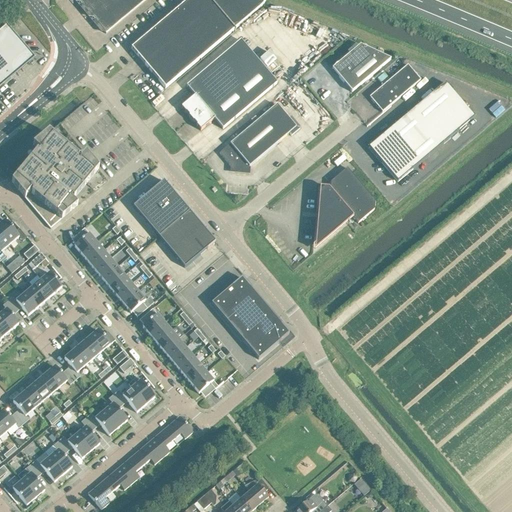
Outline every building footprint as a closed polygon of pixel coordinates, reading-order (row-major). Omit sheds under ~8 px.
[(77,0),(105,34),(146,0),(77,0)] [(260,7),(242,0),(188,0),(131,49),(165,89),(234,31),(235,32),(234,31),(263,6),(262,6),(260,7)] [(7,25),(0,30),(0,87),(35,58),(7,25)] [(222,130),(276,84),(240,41),(186,87),(194,97),(181,108),(200,131),(214,120),(222,130)] [(351,93),(390,60),(359,46),(331,69),(351,93)] [(392,64),(385,69),(391,77),(398,72),(392,64)] [(382,113),(420,81),(407,66),(369,98),(382,113)] [(397,182),(474,118),(445,84),(368,148),(397,182)] [(496,85),(494,90),(505,94),(507,88),(496,85)] [(248,175),(249,168),(296,128),(276,105),(219,154),(235,173),(248,175)] [(128,134),(135,141),(139,137),(132,130),(128,134)] [(11,183),(25,199),(26,198),(32,203),(30,206),(50,230),(77,207),(70,201),(71,199),(73,201),(98,170),(85,154),(79,161),(77,160),(79,159),(48,133),(32,147),(39,153),(38,154),(36,153),(11,183)] [(319,188),(314,250),(353,218),(358,224),(374,210),(374,201),(347,169),(331,183),(330,190),(328,188),(319,188)] [(215,243),(192,215),(163,182),(133,207),(184,269),(215,243)] [(5,221),(0,224),(0,233),(10,245),(19,238),(5,221)] [(74,247),(81,256),(96,243),(84,229),(81,232),(86,238),(74,247)] [(1,253),(10,245),(0,233),(0,261),(0,262),(5,258),(1,253)] [(43,237),(31,245),(36,251),(47,243),(43,237)] [(81,256),(88,264),(103,252),(96,243),(81,256)] [(88,264),(95,272),(110,260),(103,252),(88,264)] [(41,255),(33,261),(30,264),(35,269),(46,260),(41,255)] [(95,272),(102,281),(117,268),(110,260),(95,272)] [(171,274),(175,271),(167,262),(164,265),(171,274)] [(102,281),(109,289),(124,276),(117,268),(102,281)] [(49,274),(41,281),(53,296),(61,288),(49,274)] [(109,289),(116,297),(131,285),(124,276),(109,289)] [(289,334),(241,279),(211,304),(258,360),(289,334)] [(45,303),(53,296),(41,281),(32,288),(45,303)] [(77,290),(69,294),(72,301),(83,295),(78,284),(75,286),(77,290)] [(116,297),(123,305),(138,293),(131,285),(116,297)] [(36,310),(45,303),(32,288),(24,295),(36,310)] [(150,307),(138,293),(123,305),(131,314),(132,313),(137,318),(150,307)] [(28,317),(36,310),(24,295),(16,302),(13,298),(8,302),(17,313),(21,309),(28,317)] [(12,317),(17,313),(8,302),(3,307),(6,310),(0,315),(0,320),(10,332),(18,325),(12,317)] [(142,328),(150,336),(164,324),(152,310),(149,312),(154,318),(142,328)] [(10,332),(0,320),(0,337),(2,339),(10,332)] [(150,336),(157,345),(171,332),(164,324),(150,336)] [(89,338),(101,353),(115,342),(108,333),(103,337),(98,331),(89,338)] [(157,345),(164,353),(178,341),(171,332),(157,345)] [(93,360),(101,353),(89,338),(81,345),(93,360)] [(164,353),(170,361),(185,349),(178,341),(164,353)] [(85,367),(93,360),(81,345),(73,352),(85,367)] [(170,361),(177,369),(192,357),(185,349),(170,361)] [(77,374),(85,367),(73,352),(64,360),(70,367),(66,371),(75,382),(80,378),(77,374)] [(184,378),(199,365),(192,357),(177,369),(184,378)] [(184,378),(191,386),(206,374),(199,365),(184,378)] [(55,368),(46,375),(58,389),(67,382),(70,386),(75,382),(66,371),(61,375),(55,368)] [(218,388),(206,374),(191,386),(199,394),(210,385),(215,390),(218,388)] [(50,396),(58,389),(46,375),(38,382),(50,396)] [(128,385),(132,389),(146,406),(155,398),(137,378),(128,385)] [(38,382),(29,389),(42,403),(50,396),(38,382)] [(71,396),(74,400),(86,390),(83,386),(71,396)] [(33,410),(42,403),(29,389),(21,396),(33,410)] [(118,392),(113,396),(123,407),(127,403),(137,414),(146,406),(132,389),(123,397),(118,392)] [(19,411),(14,415),(23,425),(29,421),(25,417),(33,410),(21,396),(13,403),(19,411)] [(123,407),(113,396),(108,400),(113,405),(104,412),(118,429),(127,422),(118,411),(123,407)] [(18,429),(23,425),(14,415),(10,419),(3,411),(0,413),(0,424),(7,433),(15,426),(18,429)] [(91,415),(86,419),(95,430),(100,426),(109,437),(118,429),(104,412),(95,420),(91,415)] [(164,431),(173,442),(181,436),(185,441),(193,434),(179,418),(164,431)] [(85,428),(76,436),(91,453),(100,445),(90,434),(95,430),(86,419),(81,423),(85,428)] [(61,420),(53,427),(57,432),(64,425),(61,420)] [(173,442),(164,431),(149,444),(162,460),(170,453),(166,449),(173,442)] [(63,438),(58,442),(68,453),(72,449),(82,460),(91,453),(76,436),(68,443),(63,438)] [(58,451),(49,459),(63,476),(72,468),(63,457),(68,453),(58,442),(53,446),(58,451)] [(162,460),(149,444),(134,457),(143,468),(150,461),(154,466),(162,460)] [(143,468),(134,457),(118,470),(132,485),(139,479),(135,474),(143,468)] [(36,461),(31,465),(40,476),(45,472),(54,483),(63,476),(49,459),(40,466),(36,461)] [(30,475),(21,482),(36,499),(45,491),(35,480),(40,476),(31,465),(26,470),(30,475)] [(237,477),(242,473),(239,469),(233,473),(237,477)] [(132,485),(118,470),(103,482),(112,493),(120,487),(124,492),(132,485)] [(227,483),(235,476),(232,472),(223,480),(227,483)] [(354,484),(358,478),(354,474),(348,476),(348,483),(354,484)] [(361,479),(355,485),(360,490),(366,485),(363,482),(361,479)] [(269,489),(261,480),(256,484),(254,482),(244,487),(249,493),(260,506),(268,498),(264,493),(269,489)] [(26,507),(36,499),(21,482),(12,490),(26,507)] [(112,493),(103,482),(88,495),(101,511),(109,504),(105,499),(112,493)] [(216,497),(210,491),(204,496),(211,504),(213,507),(215,505),(216,497)] [(251,511),(252,511),(260,506),(249,493),(241,500),(251,511)] [(236,494),(227,501),(229,502),(233,507),(236,511),(251,511),(241,500),(236,494)] [(322,503),(321,502),(321,500),(319,497),(317,496),(315,495),(309,500),(295,511),(321,511),(327,507),(323,502),(322,503)] [(203,510),(211,504),(204,496),(196,503),(203,510)] [(229,502),(220,510),(222,511),(236,511),(233,507),(229,502)]
